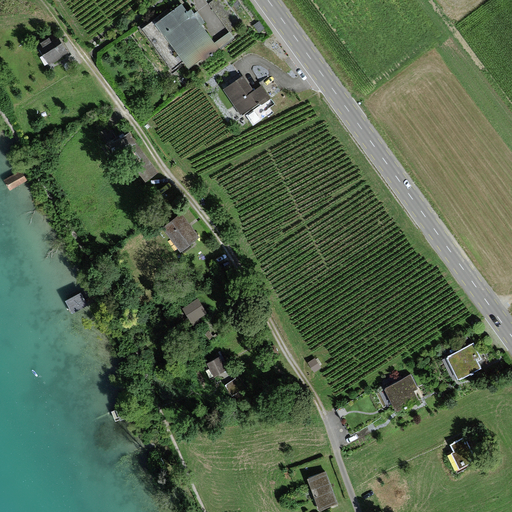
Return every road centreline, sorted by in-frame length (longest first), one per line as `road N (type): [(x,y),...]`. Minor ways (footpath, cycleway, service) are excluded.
road 1 (track): [(44,0),(219,238),(309,387),(344,474)]
road 2 (track): [(202,511),(106,283),(0,109)]
road 3 (secondary): [(511,335),(267,0)]
